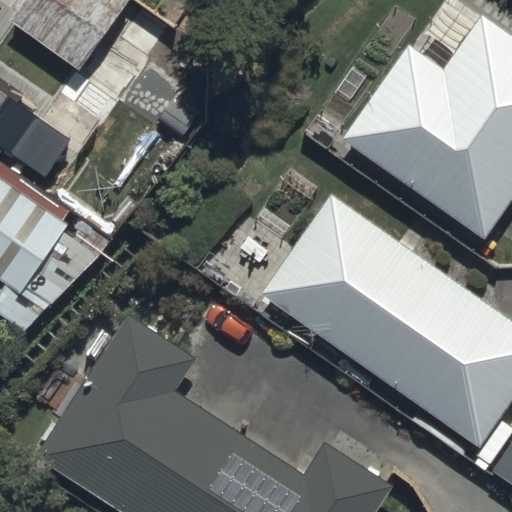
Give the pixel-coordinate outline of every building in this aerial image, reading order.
[(31,0),(12,30),(81,76),(130,3),(124,0),(31,0)] [(511,188),(511,18),(485,0),(483,0),(447,53),(410,28),(346,119),(491,218),(511,188)] [(184,41),(143,12),(119,45),(160,74),(184,41)] [(61,113),(0,72),(0,159),(21,174),(61,113)] [(511,389),(511,299),(335,176),(262,281),(481,434),(511,389)] [(70,233),(0,186),(0,290),(22,305),(70,233)] [(195,367),(126,324),(36,466),(109,511),(384,511),(396,495),(324,450),(304,482),(175,400),(195,367)] [(511,414),(505,410),(477,452),(493,463),(497,458),(511,469),(511,414)]
